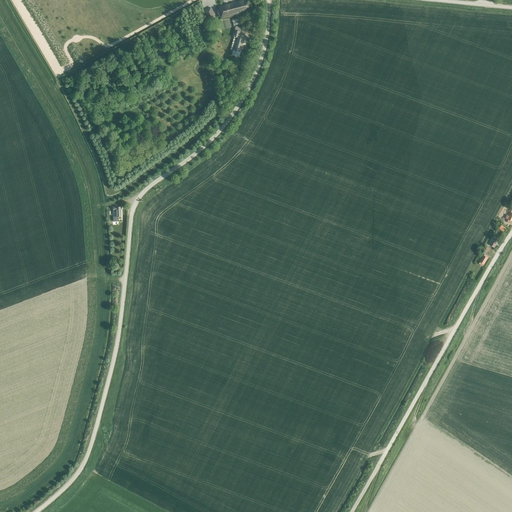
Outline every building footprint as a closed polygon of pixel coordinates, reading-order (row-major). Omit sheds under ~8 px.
[(221,18),(250,11),(247,0),(246,0),(218,7),(221,18)] [(211,8),(205,11),(209,21),(218,19),(217,16),(215,17),(211,8)] [(218,24),(212,25),(213,31),(216,30),(217,33),(220,32),(220,29),(218,24)] [(240,52),(244,39),(238,38),(240,32),(234,30),(233,36),(234,37),(230,50),(240,52)] [(117,217),(121,217),(121,207),(113,207),(113,211),(116,210),(116,215),(113,215),(114,221),(118,221),(117,217)] [(494,248),(499,241),(495,238),(490,245),(494,248)] [(483,266),(484,264),(489,257),(485,254),(479,264),(483,266)]
